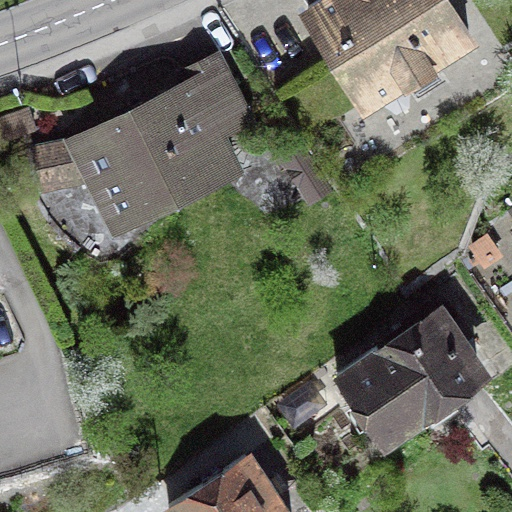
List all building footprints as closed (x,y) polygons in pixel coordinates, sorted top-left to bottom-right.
[(315,0),(307,5),(366,99),(405,75),(414,88),(439,73),(430,60),(469,36),(446,0),(315,0)] [(249,116),(218,53),(182,71),(189,84),(146,105),(144,100),(128,108),(130,113),(75,140),(114,222),(235,162),(218,132),(249,116)] [(331,185),(300,137),(280,150),(311,198),(331,185)] [(447,389),(478,368),(457,337),(469,329),(457,312),(445,320),(436,308),(379,348),(375,344),(335,372),(380,436),(422,407),(431,419),(456,402),(447,389)] [(283,511),(244,452),(167,503),(173,511),(283,511)]
